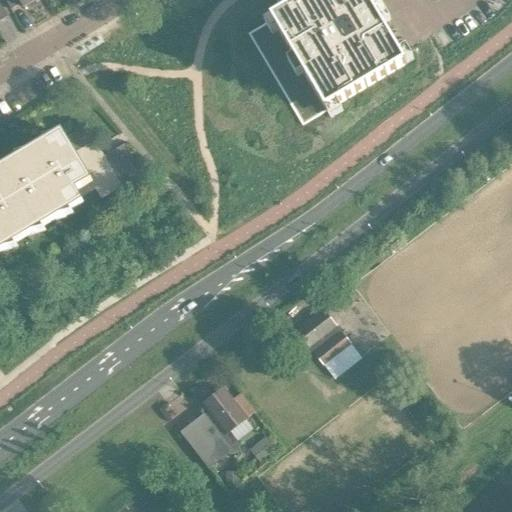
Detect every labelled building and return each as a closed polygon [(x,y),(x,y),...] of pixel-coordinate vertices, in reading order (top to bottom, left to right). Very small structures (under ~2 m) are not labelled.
[(303,0),(249,32),(303,124),(406,63),(405,62),(367,0),(303,0)] [(74,150),(88,142),(89,141),(81,128),(66,137),(67,138),(74,150)] [(0,249),(82,200),(80,197),(94,188),(101,198),(141,174),(123,144),(103,156),(94,140),(89,143),(88,142),(74,150),(67,138),(66,138),(64,135),(0,173),(0,249)] [(333,379),(360,358),(322,310),(291,335),(308,357),(313,353),(333,379)] [(208,411),(203,415),(181,432),(208,467),(238,443),(236,441),(253,428),(245,418),(253,412),(239,394),(232,399),(223,388),(220,390),(222,392),(218,395),(216,393),(213,396),(209,395),(205,398),(205,402),(202,404),(208,411)] [(224,485),(238,483),(237,472),(223,474),(224,485)]
